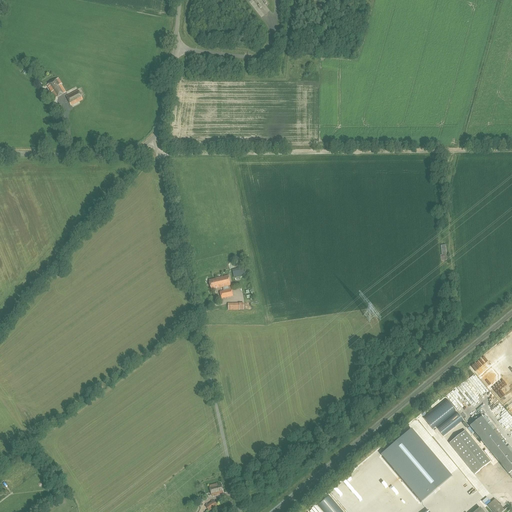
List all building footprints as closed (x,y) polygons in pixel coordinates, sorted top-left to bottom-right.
[(47,85),(49,87),(52,92),(56,98),(66,93),(61,84),(62,84),(59,79),(47,85)] [(71,106),(83,99),(78,90),(66,96),(71,106)] [(61,127),(66,126),(62,107),(57,108),(61,127)] [(234,277),(246,275),(244,268),(232,270),(234,277)] [(218,288),(223,287),(231,285),(228,276),(216,279),(209,281),(211,289),(218,288)] [(221,299),(233,296),(232,289),(220,292),(221,299)] [(446,399),(423,418),(432,429),(455,410),(446,399)] [(456,412),(436,428),(443,436),(463,420),(456,412)] [(484,415),(470,427),(509,474),(511,471),(511,448),(509,445),(506,448),(493,431),(496,429),(485,415),(484,415)] [(411,429),(381,455),(421,502),(452,476),(411,429)] [(465,431),(450,443),(475,475),(490,462),(465,431)] [(431,444),(435,448),(440,443),(436,439),(431,444)] [(362,463),(362,470),(364,473),(376,485),(377,487),(377,482),(381,480),(382,482),(386,479),(384,476),(387,474),(386,472),(383,469),(381,470),(378,467),(378,471),(375,471),(372,466),(370,464),(362,463)] [(212,496),(224,492),(221,483),(217,485),(217,484),(210,486),(210,487),(209,487),(212,496)] [(479,483),(475,486),(477,488),(474,490),(482,499),(488,495),(479,483)] [(59,493),(53,485),(50,487),(56,495),(59,493)] [(343,511),(329,495),(318,505),(323,511),(343,511)] [(502,511),(504,510),(498,503),(495,499),(487,505),(492,511),(502,511)] [(209,511),(218,505),(214,500),(206,506),(209,511)] [(400,503),(405,511),(413,511),(408,503),(403,506),(402,503),(400,503)]
